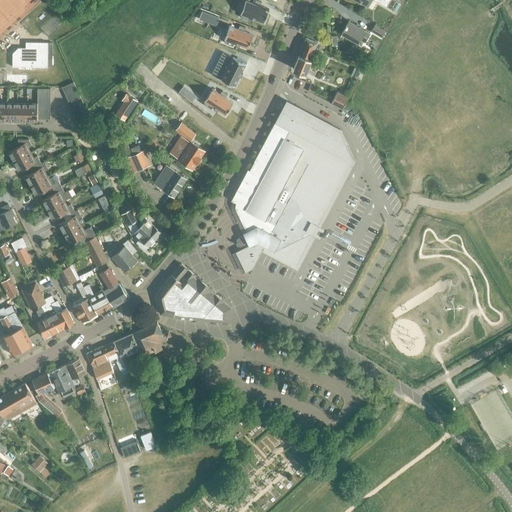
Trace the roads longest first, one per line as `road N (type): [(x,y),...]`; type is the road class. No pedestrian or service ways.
road 1 (tertiary): [(511,504),(412,396),(309,333),(247,307)]
road 2 (tertiary): [(180,250),(239,157),(306,0)]
road 3 (residential): [(85,335),(0,171)]
road 4 (residential): [(124,312),(241,337),(247,307)]
